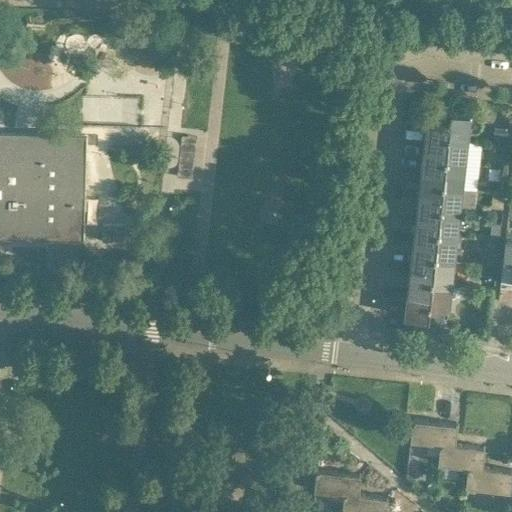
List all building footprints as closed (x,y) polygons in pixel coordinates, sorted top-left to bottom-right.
[(429,122),(426,146),(448,149),(450,137),(468,139),(471,115),(452,112),(451,124),(429,122)] [(0,237),(33,237),(32,242),(45,242),(45,238),(53,239),(54,240),(75,240),(75,239),(84,239),(85,209),(87,209),(87,197),(85,197),(86,174),(87,174),(87,162),(86,162),(87,134),(82,134),(82,133),(58,133),(51,133),(51,132),(38,132),(38,133),(0,131),(0,237)] [(426,146),(423,170),(445,173),(447,161),(466,163),(468,139),(450,137),(448,149),(426,146)] [(423,170),(420,194),(443,197),(444,185),(463,187),(466,163),(447,161),(445,173),(423,170)] [(420,194),(417,219),(440,221),(441,209),(460,212),(463,187),(444,185),(443,197),(420,194)] [(496,191),(494,206),(503,207),(505,192),(496,191)] [(417,219),(415,243),(437,245),(438,233),(457,236),(460,212),(441,209),(440,221),(417,219)] [(125,241),(125,223),(102,222),(102,240),(125,241)] [(492,222),(490,238),(500,239),(502,223),(492,222)] [(415,243),(412,267),(434,269),(436,257),(455,260),(457,236),(438,233),(437,245),(415,243)] [(511,239),(505,239),(500,287),(511,287),(511,239)] [(486,251),(485,262),(497,264),(498,252),(486,251)] [(412,267),(409,291),(432,293),(433,282),(452,284),(455,260),(436,257),(434,269),(412,267)] [(409,291),(406,315),(410,316),(408,328),(434,331),(443,332),(445,308),(449,308),(450,296),(455,296),(456,284),(452,284),(433,282),(432,293),(409,291)] [(410,439),(441,443),(455,444),(458,424),(413,418),(410,439)] [(438,462),(468,465),(483,467),(485,447),(455,444),(441,443),(438,462)] [(511,470),(483,467),(468,465),(465,485),(511,490),(511,478),(511,470)] [(314,489),(345,492),(361,494),(362,474),(317,468),(314,489)] [(211,491),(223,493),(224,481),(212,480),(211,491)] [(343,511),(386,511),(388,497),(361,494),(345,492),(343,511)]
